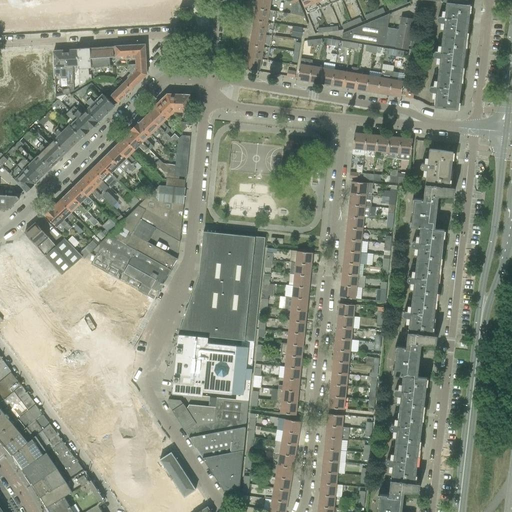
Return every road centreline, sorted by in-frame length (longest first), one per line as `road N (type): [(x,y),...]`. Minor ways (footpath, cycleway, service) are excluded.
road 1 (residential): [(226,511),(144,379),(150,337),(195,225),(209,81)]
road 2 (residential): [(344,119),(299,511)]
road 3 (residential): [(474,128),(427,511)]
road 4 (residential): [(0,229),(158,85),(209,81)]
road 5 (residential): [(434,125),(396,109),(209,81)]
road 6 (secondary): [(482,301),(458,511)]
road 7 (secondary): [(502,130),(482,301)]
road 8 (residential): [(162,34),(0,43)]
road 9 (residential): [(209,81),(234,108),(344,119)]
road 10 (secondary): [(511,0),(502,130)]
road 11 (residential): [(487,0),(474,128)]
